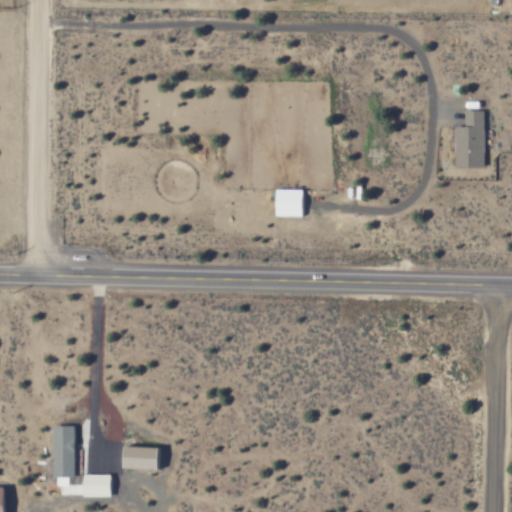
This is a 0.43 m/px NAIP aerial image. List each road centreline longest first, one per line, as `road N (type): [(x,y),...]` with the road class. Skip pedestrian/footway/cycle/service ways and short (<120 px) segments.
road 1 (tertiary): [(511,284),(0,274)]
road 2 (residential): [(36,275),(39,0)]
road 3 (residential): [(494,511),(498,284)]
